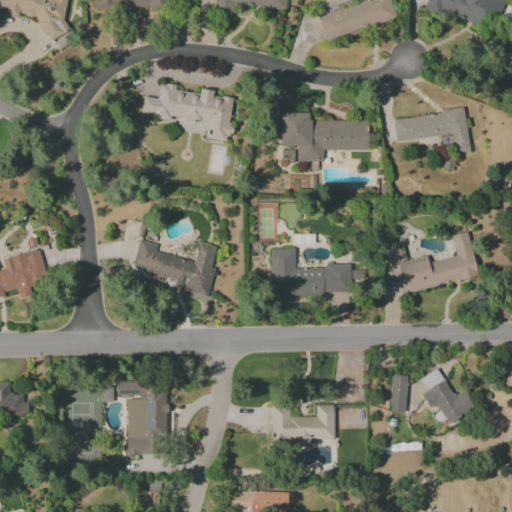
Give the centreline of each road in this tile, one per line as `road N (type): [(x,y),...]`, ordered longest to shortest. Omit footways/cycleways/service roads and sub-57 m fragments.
road 1 (residential): [(92,343),(86,219),(68,130),(95,81),(126,58),(161,49),(354,81),(381,78),(412,59)]
road 2 (residential): [(511,334),(0,344)]
road 3 (residential): [(229,343),(190,511)]
